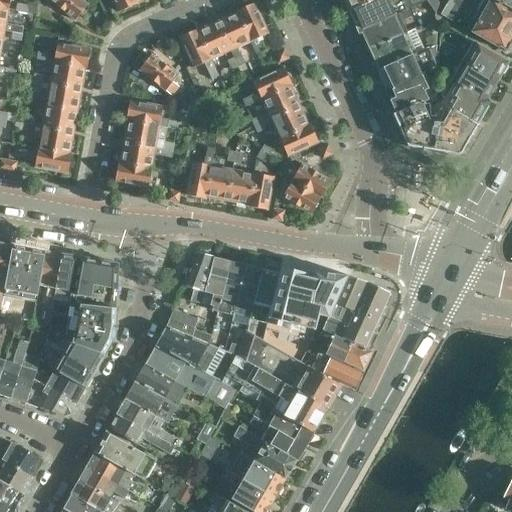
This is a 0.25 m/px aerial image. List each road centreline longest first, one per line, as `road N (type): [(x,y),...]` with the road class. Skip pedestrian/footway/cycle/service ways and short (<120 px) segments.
road 1 (residential): [(83,220),(117,60),(136,32),(204,0)]
road 2 (secondary): [(320,511),(448,276)]
road 3 (residential): [(369,249),(370,137),(306,0)]
road 4 (tertiary): [(369,249),(147,225)]
road 5 (residential): [(147,225),(151,272),(142,319),(82,426)]
road 6 (secondary): [(448,276),(511,165)]
